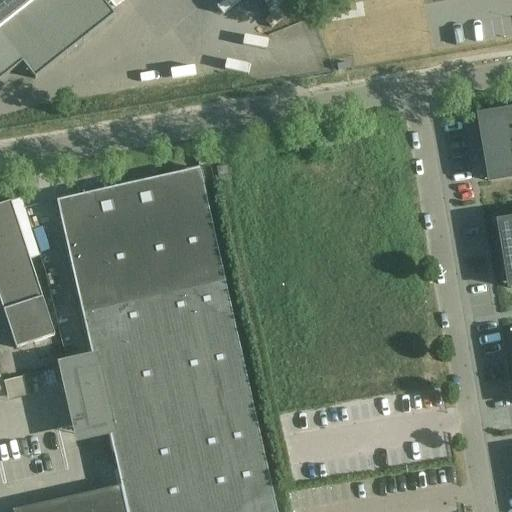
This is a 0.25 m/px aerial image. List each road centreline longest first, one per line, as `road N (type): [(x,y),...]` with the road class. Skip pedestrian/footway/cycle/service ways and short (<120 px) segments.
road 1 (unclassified): [(482,511),(412,95)]
road 2 (unclassified): [(0,173),(412,95)]
road 3 (unknown): [(0,104),(57,88),(121,54),(193,0)]
